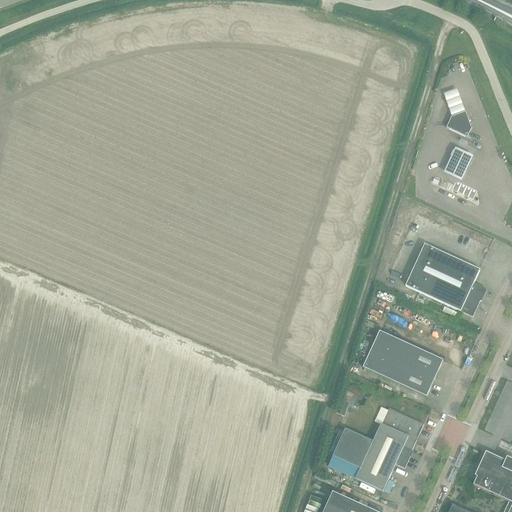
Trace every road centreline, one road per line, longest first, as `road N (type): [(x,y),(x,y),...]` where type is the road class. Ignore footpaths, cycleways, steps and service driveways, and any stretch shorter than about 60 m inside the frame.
road 1 (track): [(449,17),(298,511)]
road 2 (unclassified): [(511,280),(405,511)]
road 3 (unclassified): [(427,511),(511,328)]
road 4 (unclassified): [(404,0),(472,31),(511,125)]
